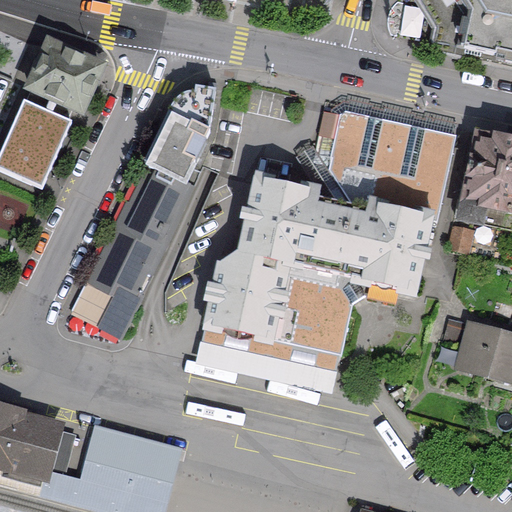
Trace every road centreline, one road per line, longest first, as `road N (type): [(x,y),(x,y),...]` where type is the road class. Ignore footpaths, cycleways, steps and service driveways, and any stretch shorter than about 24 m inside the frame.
road 1 (residential): [(467,511),(225,453),(195,431),(21,362),(46,279),(161,32)]
road 2 (secondary): [(344,66),(161,32)]
road 3 (secondary): [(511,106),(344,66)]
road 4 (secondary): [(161,32),(32,0)]
